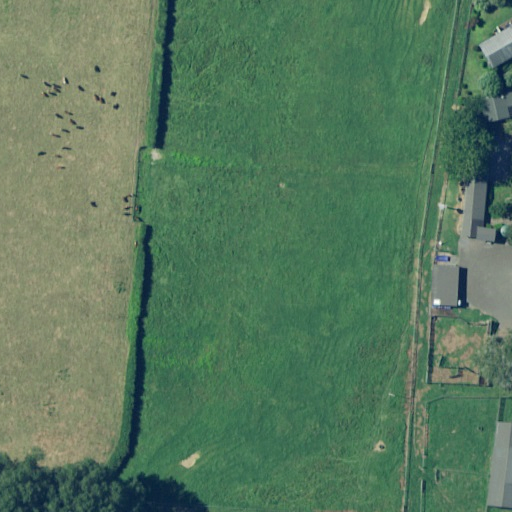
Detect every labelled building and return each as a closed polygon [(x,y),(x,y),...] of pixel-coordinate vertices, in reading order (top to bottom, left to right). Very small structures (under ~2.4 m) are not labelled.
[(511,56),(511,26),(477,46),(489,69),(511,56)] [(511,106),(511,93),(479,101),(484,123),(508,118),(505,108),(511,106)] [(481,229),(485,171),(464,169),(459,237),(474,238),(474,240),(495,242),(496,230),(481,229)] [(430,266),(429,305),(454,306),(455,294),(502,296),(503,276),(456,274),(456,267),(430,266)] [(511,424),(496,423),(486,506),(511,508),(511,424)]
